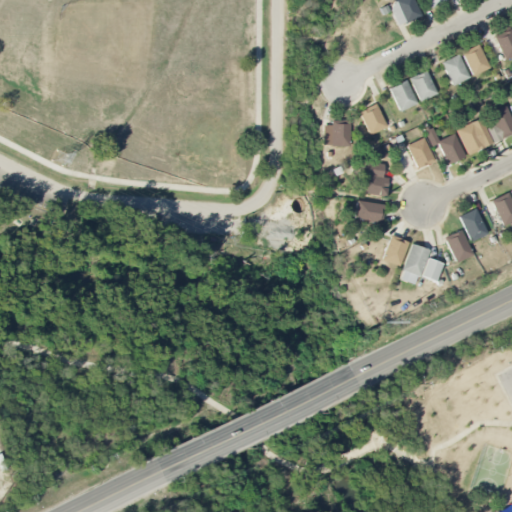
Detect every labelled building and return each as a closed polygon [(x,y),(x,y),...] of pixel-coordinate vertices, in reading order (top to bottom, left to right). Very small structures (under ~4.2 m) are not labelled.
[(420,18),(413,0),(397,0),(388,4),(396,26),(420,18)] [(446,1),(445,0),(425,0),(429,9),(446,1)] [(493,34),(502,60),(511,56),(511,31),(511,28),(493,34)] [(461,52),(471,76),(488,69),(478,44),(461,52)] [(468,78),(457,55),(440,63),(451,86),(468,78)] [(418,102),(435,95),(426,71),(408,78),(418,102)] [(398,112),(416,104),(406,80),(388,88),(398,112)] [(368,135),(386,128),(375,104),(358,112),(368,135)] [(488,113),(493,125),(486,128),(492,143),(511,134),(511,122),(505,106),(488,113)] [(491,143),(479,118),(456,129),(468,154),(491,143)] [(321,126),(322,147),(349,146),(348,120),(329,120),(329,126),(321,126)] [(437,141),(431,129),(424,133),(430,146),(436,143),(447,165),(464,157),(452,134),(437,141)] [(406,145),(416,169),(433,162),(423,138),(406,145)] [(359,194),(384,197),(387,178),(381,177),(383,162),(380,162),(382,151),(370,150),(368,162),(363,162),(359,194)] [(489,201),(502,226),(511,221),(511,204),(507,193),(489,201)] [(381,224),(383,205),(355,201),(353,220),(381,224)] [(486,234),(474,209),(457,217),(470,242),(486,234)] [(443,238),(455,263),(472,256),(459,230),(443,238)] [(400,266),(406,241),(388,236),(382,261),(400,266)] [(398,280),(416,285),(427,250),(409,244),(398,280)] [(435,281),(440,263),(425,259),(420,277),(435,281)]
